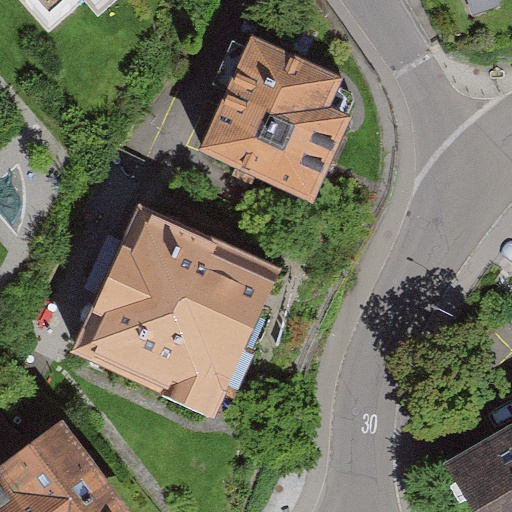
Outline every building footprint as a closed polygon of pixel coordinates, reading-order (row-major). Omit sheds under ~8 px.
[(28,0),(48,23),(74,0),(92,0),(103,12),(116,0),(28,0)] [(335,82),(234,38),(184,151),(300,202),(335,123),(320,116),(335,82)] [(263,265),(118,209),(61,356),(207,412),(263,265)] [(511,511),(511,411),(435,456),(466,511),(511,511)] [(0,511),(114,511),(45,420),(16,442),(0,420),(0,511)]
